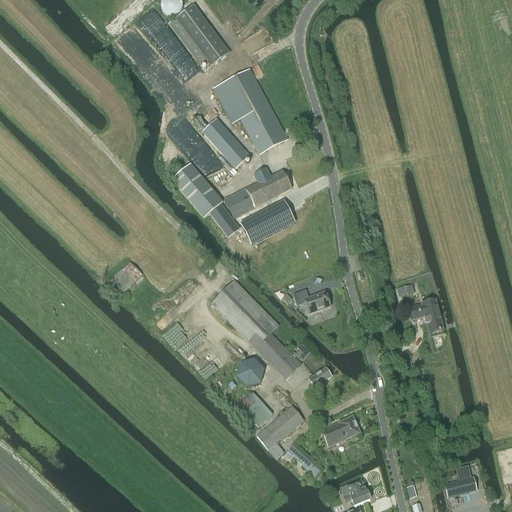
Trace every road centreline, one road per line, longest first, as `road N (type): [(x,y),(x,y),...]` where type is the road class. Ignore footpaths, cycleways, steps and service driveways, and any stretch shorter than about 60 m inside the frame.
road 1 (tertiary): [(404,511),(300,49),(302,23),(316,0)]
road 2 (track): [(0,44),(213,260),(220,277),(204,313),(279,385)]
road 3 (track): [(301,35),(249,59),(197,0)]
